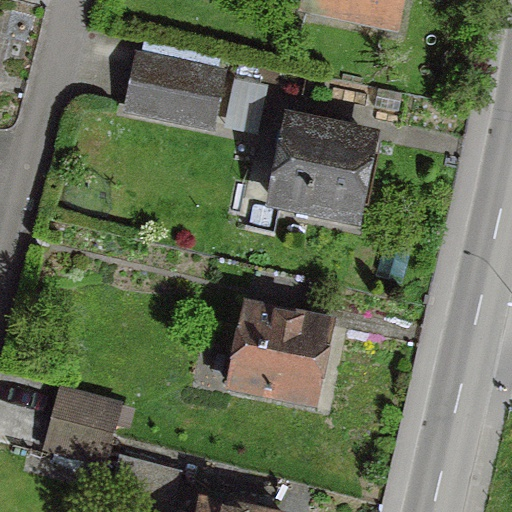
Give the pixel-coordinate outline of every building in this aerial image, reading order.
[(304,0),(302,10),(388,28),(393,0),(304,0)] [(135,62),(126,108),(204,124),(213,78),(135,62)] [(330,133),(333,119),(307,113),(304,128),(286,124),(269,203),(348,220),(365,141),(330,133)] [(288,320),(269,316),(240,310),(224,386),(310,403),(326,327),(288,320)] [(115,407),(58,392),(49,420),(108,436),(115,407)] [(100,465),(108,436),(49,420),(42,450),(100,465)] [(116,460),(107,494),(165,509),(174,475),(116,460)] [(197,511),(248,511),(251,501),(223,495),(220,510),(199,506),(197,511)]
